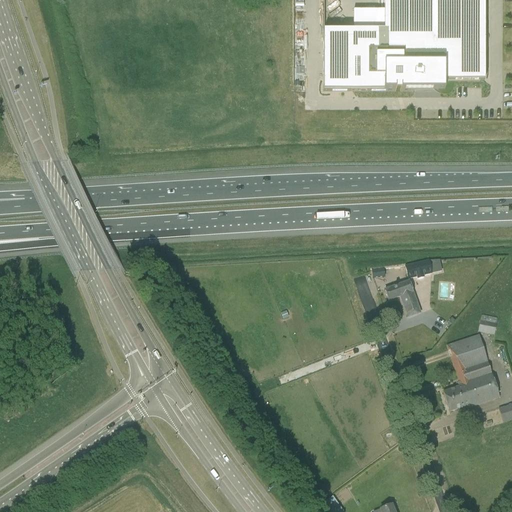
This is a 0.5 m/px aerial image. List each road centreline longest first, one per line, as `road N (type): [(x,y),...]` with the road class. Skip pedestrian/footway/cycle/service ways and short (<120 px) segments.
road 1 (motorway): [(511,180),(26,206)]
road 2 (secondary): [(170,380),(56,161),(0,10)]
road 3 (motorway): [(120,225),(511,206)]
road 4 (secondary): [(0,70),(45,184),(150,380)]
road 5 (unclassified): [(445,511),(359,280)]
road 6 (motorway): [(0,506),(160,398)]
road 7 (motorway): [(150,380),(0,481)]
road 8 (secondary): [(265,511),(170,380)]
road 9 (secondary): [(160,398),(242,511)]
road 10 (track): [(256,389),(381,342)]
road 11 (motorway): [(0,249),(120,225)]
road 12 (motorway): [(0,235),(120,225)]
